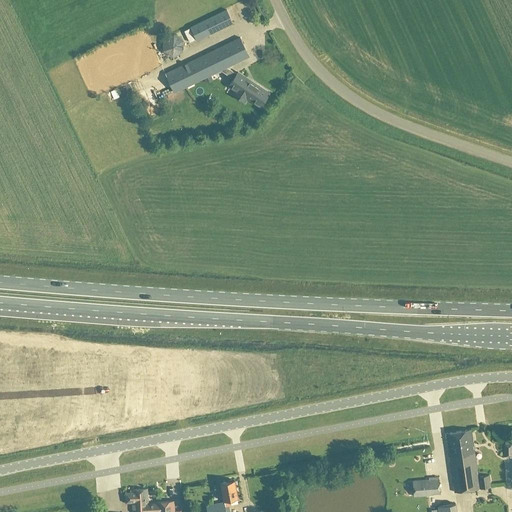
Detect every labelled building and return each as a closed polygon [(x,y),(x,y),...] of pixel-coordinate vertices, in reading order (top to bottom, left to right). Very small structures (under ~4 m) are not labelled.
[(226,10),(191,28),(197,41),(233,24),(226,10)] [(190,28),(184,31),(190,42),(195,40),(190,28)] [(182,52),(183,42),(174,36),(164,41),(163,51),(172,57),(182,52)] [(249,57),(240,38),(165,75),(175,94),(221,72),(233,80),(228,87),(233,91),(231,94),(245,103),(247,100),(260,109),(270,93),(238,72),(236,75),(226,68),(249,57)] [(116,89),(111,91),(114,99),(119,97),(116,89)] [(471,430),(445,434),(455,493),(490,488),(489,476),(478,478),(471,430)] [(440,495),(439,480),(413,482),(414,497),(440,495)] [(234,481),(220,484),(223,502),(237,499),(234,481)] [(156,509),(156,505),(148,505),(147,490),(132,491),(132,494),(125,494),(126,504),(133,503),(133,511),(157,511),(157,509),(156,509)] [(179,511),(180,511),(176,511),(173,511),(173,502),(156,503),(156,505),(156,509),(157,509),(157,511),(179,511)] [(206,506),(207,511),(225,511),(224,503),(206,506)]
